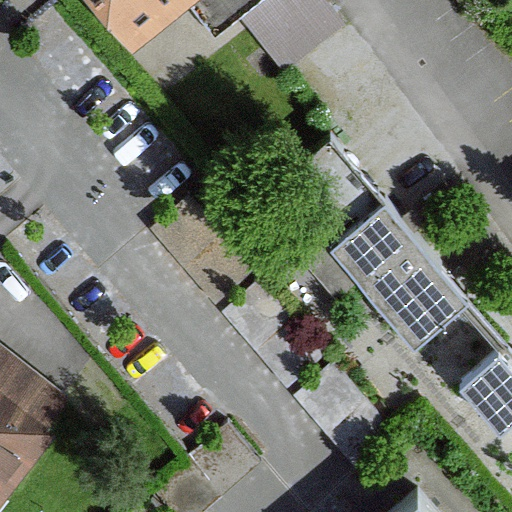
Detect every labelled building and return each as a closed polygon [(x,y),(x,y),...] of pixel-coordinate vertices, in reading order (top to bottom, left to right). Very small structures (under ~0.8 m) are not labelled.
[(189,0),(97,0),(135,45),(189,0)] [(224,28),(253,0),(201,0),(199,2),(224,28)] [(341,22),(323,0),(258,0),(237,16),(278,69),(341,22)] [(469,291),(384,200),(333,247),(417,339),(469,291)] [(511,416),(511,358),(503,349),(466,384),(504,424),(511,416)] [(67,403),(0,351),(0,509),(60,432),(50,425),(67,403)] [(179,457),(201,493),(258,458),(236,422),(179,457)] [(445,511),(426,490),(401,511),(445,511)]
